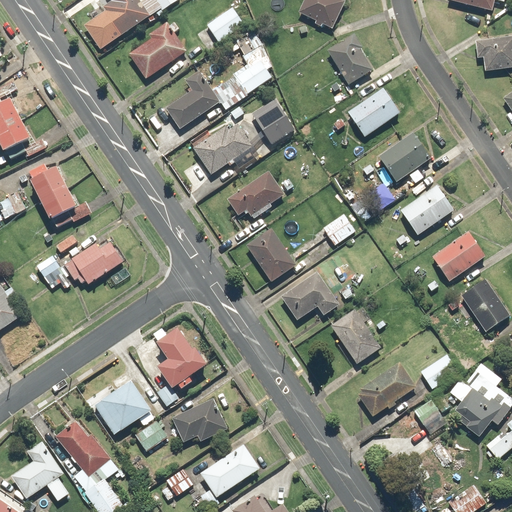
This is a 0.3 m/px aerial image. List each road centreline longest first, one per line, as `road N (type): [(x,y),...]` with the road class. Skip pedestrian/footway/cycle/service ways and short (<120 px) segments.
road 1 (secondary): [(25,0),(207,267)]
road 2 (secondary): [(207,267),(372,511)]
road 3 (residential): [(207,267),(0,411)]
road 4 (residential): [(511,186),(428,61),(402,0)]
